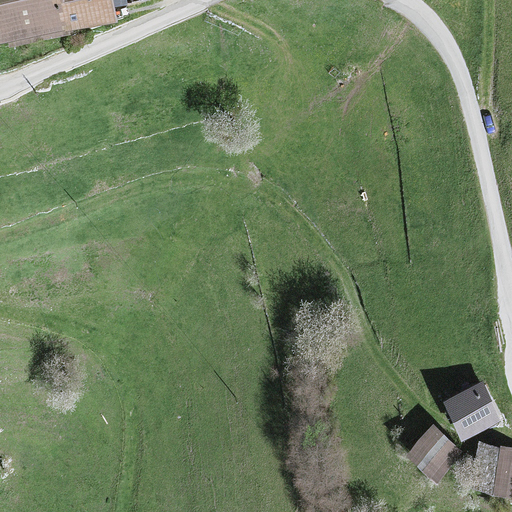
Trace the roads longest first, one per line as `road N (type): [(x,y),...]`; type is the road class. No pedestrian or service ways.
road 1 (track): [(511,435),(455,435),(393,377),(336,259),(262,186),(214,173),(161,176),(0,232)]
road 2 (tertiary): [(511,289),(464,94),(443,49),(394,0)]
road 3 (tertiary): [(202,0),(0,86)]
